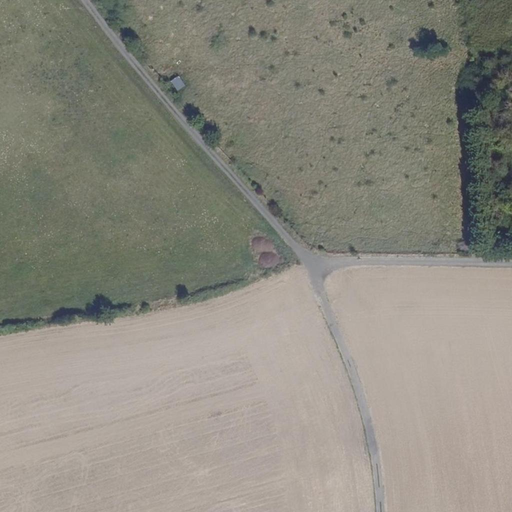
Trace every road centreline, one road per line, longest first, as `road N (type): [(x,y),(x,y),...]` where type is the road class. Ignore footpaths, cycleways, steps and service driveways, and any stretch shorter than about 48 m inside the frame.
road 1 (track): [(312,271),(90,0)]
road 2 (track): [(382,511),(366,415),(312,271)]
road 3 (track): [(511,266),(332,261),(312,271)]
